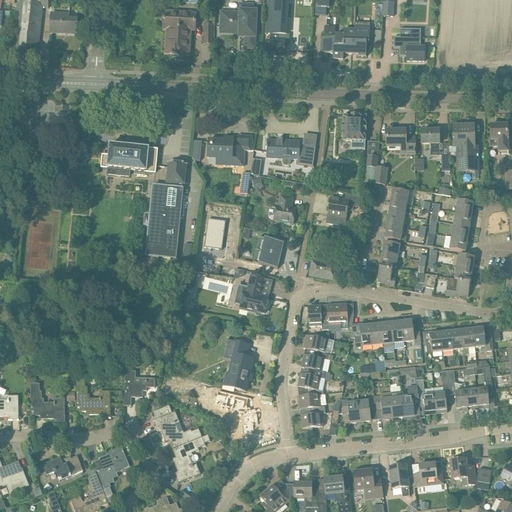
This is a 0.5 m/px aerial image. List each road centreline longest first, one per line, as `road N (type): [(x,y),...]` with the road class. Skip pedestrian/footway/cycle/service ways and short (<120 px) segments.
road 1 (tertiary): [(324,93),(95,82)]
road 2 (residential): [(286,454),(511,428)]
road 3 (residential): [(122,511),(142,464),(130,427),(82,437),(0,437)]
road 4 (residential): [(296,295),(324,93)]
road 5 (tertiary): [(511,97),(324,93)]
road 6 (residential): [(363,293),(477,312),(481,283),(511,283)]
road 7 (residential): [(286,454),(279,380),(296,295)]
